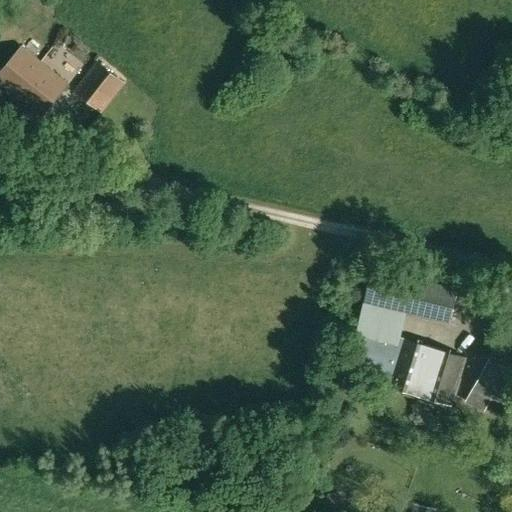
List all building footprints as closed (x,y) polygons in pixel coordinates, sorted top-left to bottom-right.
[(67,84),(21,46),(0,71),(0,84),(40,117),(67,84)] [(75,90),(101,111),(124,82),(98,61),(75,90)] [(449,323),(457,290),(371,270),(364,303),(449,323)] [(465,358),(370,327),(355,374),(450,405),(465,358)] [(511,385),(511,372),(495,362),(489,359),(466,400),(484,410),(491,398),(502,404),(511,385)] [(344,500),(339,493),(328,493),(322,504),(327,511),(340,511),(346,503),(344,500)]
